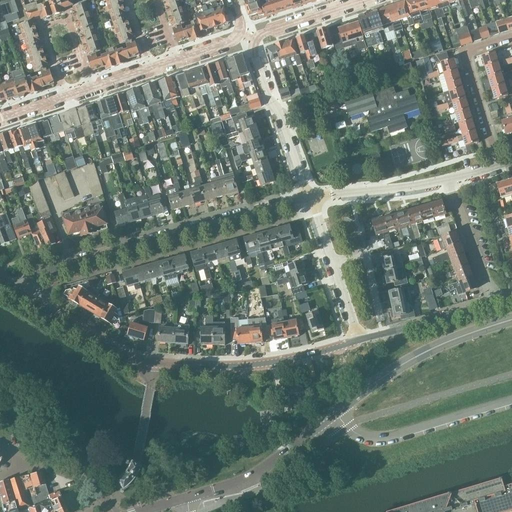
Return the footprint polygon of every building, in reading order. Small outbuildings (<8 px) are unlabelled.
[(60,13),(63,12),(62,9),(59,0),(51,0),(52,2),(49,3),(53,16),(53,15),(60,13)] [(59,0),(62,9),(68,7),(65,0),(59,0)] [(102,3),(105,10),(122,5),(121,1),(120,0),(105,0),(106,1),(102,3)] [(168,15),(185,9),(185,7),(181,8),(177,0),(175,0),(166,3),(167,4),(165,5),(166,9),(168,15)] [(242,0),(248,14),(251,16),(258,14),(258,15),(260,16),(264,14),(259,0),(242,0)] [(259,0),(264,14),(265,14),(266,17),(275,14),(270,0),(259,0)] [(270,0),(275,14),(285,11),(281,0),(270,0)] [(281,0),(285,11),(294,8),(291,0),(281,0)] [(405,3),(410,18),(411,17),(417,15),(422,31),(425,30),(423,24),(422,23),(424,22),(423,19),(422,20),(415,0),(413,0),(412,1),(409,0),(408,2),(405,3)] [(423,24),(427,23),(426,21),(432,19),(429,11),(425,0),(415,0),(422,20),(423,19),(424,22),(422,23),(423,24)] [(441,14),(440,14),(435,0),(425,0),(429,11),(434,10),(440,26),(443,25),(441,18),(441,19),(440,17),(442,16),(441,14)] [(450,7),(449,5),(447,0),(435,0),(440,14),(441,14),(442,16),(440,17),(441,19),(441,18),(445,17),(444,14),(450,13),(448,7),(450,7)] [(447,0),(449,5),(450,7),(451,10),(457,8),(459,13),(461,12),(460,10),(462,9),(461,7),(460,7),(457,0),(447,0)] [(461,12),(462,12),(464,18),(468,16),(463,1),(464,0),(457,0),(460,7),(461,7),(462,9),(460,10),(461,12)] [(480,6),(481,11),(485,10),(482,0),(477,0),(478,2),(479,1),(480,3),(478,4),(479,6),(480,6)] [(40,16),(37,5),(36,2),(31,4),(35,17),(40,16)] [(213,10),(214,9),(219,26),(224,24),(226,25),(227,24),(228,23),(229,23),(224,6),(217,8),(215,2),(211,3),(213,10)] [(51,16),(53,16),(49,3),(39,6),(38,4),(37,5),(40,16),(41,19),(44,18),(51,16)] [(396,5),(401,21),(402,20),(404,25),(408,24),(409,26),(413,25),(411,17),(410,18),(405,3),(402,4),(400,3),(398,5),(396,5)] [(35,17),(31,4),(25,6),(29,19),(35,17)] [(92,14),(92,12),(88,13),(85,4),(73,7),(74,9),(72,10),(74,16),(75,20),(92,14)] [(124,17),(123,15),(125,15),(124,11),(122,5),(105,10),(105,12),(109,11),(112,20),(124,17)] [(210,29),(214,28),(215,28),(217,28),(218,26),(219,26),(214,9),(213,10),(207,12),(205,5),(201,7),(203,13),(204,13),(206,20),(205,21),(206,24),(208,23),(210,29)] [(401,21),(396,5),(394,6),(392,6),(390,7),(386,9),(394,32),(398,30),(396,22),(401,21)] [(186,12),(185,9),(168,15),(170,21),(171,26),(174,25),(174,26),(185,23),(182,13),(186,12)] [(379,11),(377,12),(383,30),(389,29),(390,33),(394,32),(386,9),(383,10),(381,10),(379,11)] [(383,30),(377,12),(376,11),(373,12),(372,13),(368,15),(378,45),(383,43),(381,35),(380,35),(379,32),(383,30)] [(195,22),(200,35),(206,33),(207,32),(206,30),(210,29),(208,23),(206,24),(205,21),(206,20),(204,13),(203,13),(194,16),(195,22)] [(81,31),(92,27),(89,18),(93,16),(92,14),(75,20),(77,27),(78,30),(81,29),(81,31)] [(359,18),(368,48),(378,45),(368,15),(364,16),(363,15),(360,16),(360,17),(359,18)] [(124,18),(124,17),(112,20),(116,30),(112,31),(112,33),(130,27),(128,21),(126,17),(124,18)] [(496,23),(499,34),(509,31),(505,20),(496,23)] [(19,25),(23,35),(19,36),(20,39),(37,33),(35,29),(33,22),(31,23),(31,22),(19,25)] [(187,30),(190,39),(191,42),(201,38),(200,35),(195,22),(189,24),(190,27),(186,28),(187,30)] [(358,23),(348,26),(339,29),(341,35),(333,37),(338,51),(358,44),(360,51),(367,49),(358,23)] [(496,23),(487,25),(490,37),(499,34),(496,23)] [(83,43),(100,37),(99,35),(95,36),(92,27),(81,31),(81,32),(79,33),(80,37),(83,43)] [(112,33),(113,35),(117,34),(120,44),(131,40),(131,39),(133,38),(132,34),(130,27),(112,33)] [(187,30),(183,32),(181,27),(172,29),(177,43),(180,42),(181,42),(182,42),(182,41),(190,39),(187,30)] [(490,37),(487,27),(478,30),(482,40),(490,37)] [(322,30),(317,32),(323,50),(334,46),(328,28),(326,28),(324,28),(322,30)] [(8,30),(0,32),(0,37),(1,41),(11,38),(8,30)] [(37,33),(20,39),(20,40),(24,39),(27,49),(38,45),(38,44),(40,43),(39,39),(37,33)] [(473,43),(469,33),(458,37),(459,40),(461,46),(473,43)] [(305,35),(296,38),(301,54),(306,53),(311,69),(316,67),(313,58),(318,56),(314,41),(308,43),(305,35)] [(100,50),(97,41),(101,39),(100,37),(83,43),(85,49),(86,53),(88,52),(89,54),(100,50)] [(297,66),(302,65),(294,40),(289,41),(288,41),(286,41),(285,42),(285,43),(284,42),(284,43),(291,64),(296,62),(297,66)] [(434,52),(443,50),(440,41),(431,44),(434,52)] [(127,59),(134,57),(136,57),(135,57),(139,55),(134,42),(126,45),(128,49),(125,50),(124,49),(123,49),(127,59)] [(280,62),(284,60),(287,70),(292,68),(291,64),(284,43),(280,44),(279,43),(276,44),(276,45),(275,45),(275,46),(280,62)] [(27,61),(44,56),(42,49),(41,46),(39,46),(38,45),(27,49),(30,58),(26,60),(27,61)] [(270,47),(265,49),(273,74),(278,73),(275,63),(280,62),(275,46),(274,46),(273,45),(271,46),(270,47)] [(111,50),(116,66),(127,63),(126,60),(127,59),(123,49),(119,51),(118,47),(111,50)] [(99,53),(104,67),(105,67),(106,69),(116,66),(111,50),(103,52),(104,55),(102,56),(101,53),(99,53)] [(413,54),(414,58),(415,60),(423,57),(421,52),(421,51),(413,54)] [(99,53),(97,54),(97,56),(99,55),(100,59),(97,60),(95,55),(87,57),(92,71),(95,70),(97,69),(104,67),(99,53)] [(447,53),(435,56),(438,64),(441,63),(449,61),(447,53)] [(485,68),(498,64),(495,53),(482,56),(485,68)] [(238,57),(235,58),(243,84),(253,81),(244,55),(243,55),(242,54),(238,55),(238,57)] [(27,61),(28,64),(32,63),(35,72),(46,68),(46,67),(48,66),(46,62),(44,56),(27,61)] [(225,61),(232,82),(235,81),(236,85),(238,85),(240,90),(244,89),(243,84),(235,58),(231,59),(229,58),(226,59),(225,61)] [(438,64),(436,65),(438,72),(439,75),(444,74),(457,70),(454,59),(449,61),(441,63),(438,64)] [(392,60),(384,63),(386,70),(395,67),(392,60)] [(423,60),(416,63),(422,81),(429,79),(428,75),(426,70),(424,62),(423,60)] [(224,62),(214,65),(221,88),(227,86),(230,95),(234,94),(224,62)] [(413,70),(412,66),(411,64),(405,66),(400,67),(402,74),(413,70)] [(489,78),(502,74),(498,64),(485,68),(489,78)] [(214,65),(204,68),(214,98),(213,98),(215,104),(217,108),(222,106),(217,92),(222,90),(221,88),(214,65)] [(195,70),(195,71),(200,87),(202,95),(207,94),(209,99),(211,106),(215,104),(213,98),(214,98),(204,68),(199,70),(198,69),(195,70)] [(49,70),(37,74),(42,88),(48,85),(49,85),(50,85),(53,83),(49,70)] [(457,70),(444,74),(449,92),(444,93),(447,104),(448,104),(453,103),(466,99),(462,88),(457,70)] [(186,72),(185,74),(192,97),(196,96),(197,98),(198,97),(200,106),(205,105),(202,95),(200,87),(195,71),(190,73),(188,71),(186,72)] [(42,88),(37,74),(36,74),(38,79),(34,81),(32,75),(25,78),(30,92),(31,94),(41,91),(40,88),(42,88)] [(176,77),(175,77),(182,99),(186,98),(188,102),(189,101),(192,109),(196,108),(192,97),(185,74),(181,76),(180,75),(177,76),(176,77)] [(505,85),(502,74),(489,78),(492,89),(505,85)] [(343,75),(330,78),(333,87),(345,83),(343,75)] [(14,80),(19,98),(24,96),(25,93),(30,92),(25,78),(25,76),(14,80)] [(173,78),(166,81),(175,109),(179,107),(176,99),(180,97),(173,78)] [(2,84),(7,99),(11,98),(13,97),(15,99),(15,100),(19,98),(14,80),(2,84)] [(166,81),(158,83),(164,103),(166,109),(166,110),(170,109),(171,112),(175,111),(175,109),(166,81)] [(158,83),(149,86),(160,119),(165,118),(163,110),(166,109),(164,103),(158,83)] [(505,85),(492,89),(495,100),(508,96),(505,85)] [(149,86),(141,89),(150,114),(154,113),(157,121),(160,119),(149,86)] [(288,88),(279,91),(282,100),(284,99),(291,97),(289,92),(288,90),(288,88)] [(301,94),(301,96),(311,93),(309,88),(299,91),(301,94)] [(368,119),(373,132),(389,127),(391,134),(407,128),(403,115),(418,110),(414,96),(410,97),(408,91),(396,94),(394,88),(346,104),(350,118),(370,111),(372,117),(368,119)] [(141,89),(134,91),(144,124),(149,123),(147,117),(151,116),(150,114),(141,89)] [(289,92),(291,97),(301,94),(299,89),(289,92)] [(134,91),(125,94),(131,113),(134,121),(134,120),(138,119),(140,126),(144,124),(134,91)] [(124,95),(114,98),(124,128),(129,126),(128,121),(132,120),(129,111),(124,95)] [(109,100),(105,101),(114,130),(116,136),(117,139),(122,138),(119,130),(124,128),(114,98),(113,96),(109,97),(109,100)] [(258,99),(248,102),(251,110),(261,106),(258,99)] [(466,99),(453,103),(454,108),(456,114),(469,110),(466,99)] [(100,101),(96,102),(96,104),(102,125),(104,133),(109,131),(114,130),(105,101),(101,102),(100,101)] [(324,107),(326,113),(338,109),(336,103),(324,107)] [(497,103),(489,106),(492,112),(497,110),(499,110),(497,103)] [(96,104),(86,107),(94,131),(97,130),(98,130),(97,126),(102,125),(96,104)] [(248,104),(238,107),(240,113),(250,110),(248,104)] [(86,107),(76,110),(85,135),(85,138),(95,134),(94,131),(86,107)] [(238,107),(229,111),(231,116),(240,113),(238,107)] [(506,110),(509,120),(502,122),(506,135),(511,132),(511,113),(511,114),(511,113),(511,112),(511,109),(506,110)] [(76,110),(68,113),(76,138),(85,135),(76,110)] [(469,110),(456,114),(459,125),(472,121),(469,110)] [(61,116),(60,116),(65,132),(67,136),(71,134),(73,138),(73,139),(76,138),(68,113),(65,114),(63,114),(61,116)] [(238,116),(232,118),(237,132),(238,131),(239,133),(257,127),(259,127),(259,125),(258,121),(256,120),(255,121),(254,117),(253,116),(247,118),(246,114),(246,113),(238,116)] [(60,116),(49,120),(56,141),(60,140),(58,134),(63,133),(67,143),(69,142),(68,140),(67,136),(65,132),(60,116)] [(43,120),(38,122),(39,123),(44,139),(51,137),(53,142),(56,141),(49,120),(44,121),(43,120)] [(472,121),(459,125),(462,135),(475,132),(472,121)] [(32,125),(28,126),(37,152),(41,151),(41,149),(46,147),(45,141),(44,139),(39,123),(37,124),(35,123),(33,124),(32,125)] [(220,123),(211,126),(214,136),(223,134),(220,123)] [(28,126),(18,130),(24,148),(30,146),(32,153),(32,154),(33,159),(38,157),(37,152),(28,126)] [(237,132),(232,133),(234,137),(240,135),(243,144),(261,138),(262,138),(263,136),(262,133),(260,132),(259,133),(257,127),(239,133),(238,131),(237,132)] [(164,129),(158,131),(160,139),(166,137),(165,133),(164,129)] [(18,130),(8,133),(14,149),(19,148),(24,164),(29,162),(24,148),(18,130)] [(153,132),(147,134),(148,137),(150,142),(155,140),(156,140),(153,132)] [(458,137),(453,139),(454,143),(459,142),(464,141),(466,146),(466,147),(479,143),(475,132),(462,135),(463,136),(458,137)] [(3,135),(0,135),(0,140),(7,161),(8,164),(12,162),(8,151),(14,150),(14,149),(8,133),(7,134),(6,133),(3,134),(3,135)] [(138,138),(129,141),(132,149),(136,148),(140,146),(138,138)] [(243,144),(241,145),(244,154),(245,154),(246,155),(264,149),(261,138),(243,144)] [(170,150),(168,151),(170,158),(180,156),(179,151),(176,143),(169,145),(170,150)] [(152,144),(146,146),(149,156),(155,154),(152,144)] [(0,145),(0,161),(4,172),(9,171),(0,145)] [(242,159),(241,159),(242,162),(248,160),(252,159),(254,165),(268,160),(264,149),(246,155),(245,154),(244,154),(241,155),(242,159)] [(144,151),(139,152),(141,162),(147,161),(144,151)] [(131,152),(123,154),(123,155),(124,157),(125,161),(125,162),(134,160),(131,152)] [(123,155),(114,157),(116,164),(125,161),(124,157),(123,155)] [(73,157),(63,160),(67,171),(77,168),(73,157)] [(83,157),(75,159),(77,168),(86,165),(83,157)] [(112,160),(99,164),(102,175),(108,173),(106,166),(112,164),(113,164),(112,160)] [(254,165),(250,166),(251,170),(255,169),(258,176),(271,171),(273,170),(274,169),(272,164),(271,164),(269,164),(268,160),(254,165)] [(86,166),(83,167),(85,172),(95,169),(94,163),(86,166)] [(95,169),(85,172),(86,177),(97,174),(95,169)] [(220,178),(211,180),(212,184),(216,198),(227,195),(221,177),(224,176),(223,170),(218,172),(220,178)] [(253,175),(249,176),(250,180),(253,179),(254,182),(259,180),(261,187),(275,182),(271,171),(258,176),(254,177),(253,175)] [(64,172),(54,176),(56,181),(66,177),(64,172)] [(97,174),(86,177),(88,182),(98,179),(97,174)] [(224,176),(221,177),(227,195),(227,197),(229,198),(233,197),(234,195),(233,194),(238,192),(234,178),(233,174),(224,176)] [(66,177),(56,181),(58,186),(68,182),(66,177)] [(189,185),(188,186),(190,191),(194,205),(205,202),(201,187),(200,183),(202,183),(201,179),(200,177),(196,178),(194,179),(195,184),(189,185)] [(23,178),(13,181),(15,189),(25,185),(23,178)] [(98,179),(88,182),(90,187),(100,184),(98,179)] [(36,182),(28,185),(30,190),(40,186),(38,181),(36,182)] [(511,194),(511,192),(509,181),(497,185),(498,188),(501,198),(511,194)] [(68,182),(58,186),(60,191),(70,187),(68,182)] [(175,188),(166,190),(172,211),(183,208),(179,194),(180,194),(178,190),(180,189),(178,183),(174,184),(175,187),(175,188)] [(100,184),(90,187),(91,193),(102,189),(100,184)] [(212,184),(201,187),(205,202),(216,198),(212,184)] [(27,186),(18,189),(20,197),(30,194),(27,186)] [(40,186),(30,190),(32,195),(42,191),(40,186)] [(70,187),(60,191),(62,196),(72,192),(70,187)] [(102,189),(91,193),(93,198),(103,195),(102,189)] [(42,191),(32,195),(34,200),(44,196),(42,191)] [(180,194),(179,194),(183,208),(194,205),(190,191),(180,194)] [(72,192),(62,196),(64,201),(74,197),(72,192)] [(149,193),(146,194),(146,196),(147,199),(148,199),(150,204),(153,216),(164,213),(159,196),(152,198),(150,192),(148,192),(149,193)] [(44,196),(34,200),(36,205),(46,201),(44,196)] [(146,196),(136,199),(142,220),(153,216),(150,204),(148,199),(147,199),(146,196)] [(127,204),(126,205),(131,223),(142,220),(136,199),(136,198),(126,201),(127,204)] [(123,211),(116,213),(119,226),(131,223),(126,205),(127,204),(126,201),(126,200),(123,201),(123,199),(120,200),(122,206),(121,206),(123,211)] [(46,201),(36,205),(38,210),(48,206),(46,201)] [(430,205),(434,218),(446,215),(442,201),(430,205)] [(101,205),(83,210),(90,234),(98,232),(99,234),(102,235),(106,234),(108,231),(107,229),(108,229),(101,205)] [(423,222),(434,218),(430,205),(419,208),(423,222)] [(48,206),(38,210),(40,214),(40,215),(50,211),(48,206)] [(416,224),(423,222),(419,208),(407,211),(414,235),(416,239),(420,238),(416,224)] [(19,218),(12,220),(19,239),(32,234),(27,221),(26,221),(22,210),(17,212),(19,218)] [(83,210),(64,215),(71,240),(72,239),(73,241),(76,243),(80,242),(81,239),(81,237),(90,234),(83,210)] [(50,211),(40,215),(42,220),(52,216),(50,211)] [(396,215),(400,229),(407,226),(410,236),(414,235),(407,211),(396,215)] [(0,219),(0,220),(0,219),(0,240),(2,245),(16,240),(7,214),(0,216),(0,219)] [(385,218),(384,218),(389,232),(400,229),(396,215),(391,216),(391,215),(389,214),(385,216),(384,217),(385,218)] [(389,232),(384,218),(373,222),(377,236),(389,232)] [(51,219),(41,223),(42,225),(44,232),(41,233),(47,247),(55,244),(50,231),(55,229),(51,219)] [(40,232),(32,235),(39,251),(47,247),(41,233),(44,232),(42,225),(41,223),(37,225),(38,227),(40,232)] [(437,229),(440,236),(450,232),(448,225),(437,229)] [(287,252),(289,252),(287,247),(302,243),(298,230),(291,232),(290,226),(278,230),(283,247),(283,248),(284,252),(286,251),(287,252)] [(272,250),(283,248),(283,247),(278,230),(267,233),(272,250)] [(432,231),(427,233),(429,240),(435,238),(432,231)] [(456,232),(443,237),(437,240),(441,251),(447,249),(460,244),(456,232)] [(267,233),(256,236),(260,249),(266,247),(267,252),(272,250),(267,233)] [(257,256),(259,261),(261,261),(260,260),(263,259),(262,253),(261,254),(260,249),(256,236),(244,239),(250,257),(250,258),(253,258),(255,258),(257,256)] [(233,267),(233,269),(236,268),(234,261),(241,259),(240,254),(237,241),(225,245),(230,263),(229,263),(231,268),(233,267)] [(447,249),(448,253),(433,259),(436,266),(451,260),(464,255),(460,244),(447,249)] [(219,266),(229,263),(230,263),(225,245),(214,248),(218,261),(219,266)] [(421,258),(426,256),(422,245),(418,246),(421,258)] [(207,269),(209,269),(213,267),(211,262),(218,261),(214,248),(202,251),(207,269)] [(210,273),(209,269),(207,269),(202,251),(191,254),(196,272),(204,270),(206,276),(208,276),(208,274),(210,273)] [(178,257),(178,258),(173,260),(176,273),(189,269),(185,256),(184,256),(184,255),(183,255),(179,256),(178,257)] [(403,268),(400,255),(382,259),(385,272),(403,268)] [(464,255),(451,260),(455,271),(469,266),(464,255)] [(161,263),(160,263),(164,276),(166,281),(178,278),(176,273),(173,260),(167,261),(167,260),(165,260),(161,261),(160,262),(161,263)] [(288,279),(293,278),(305,274),(302,262),(289,266),(291,272),(286,274),(288,278),(288,279)] [(148,267),(151,280),(153,286),(157,285),(157,278),(164,276),(160,263),(148,267)] [(446,274),(447,279),(457,275),(460,282),(473,277),(469,266),(455,271),(446,274)] [(136,270),(140,283),(151,280),(148,267),(136,270)] [(395,283),(396,286),(408,284),(404,267),(403,268),(385,272),(386,277),(384,277),(383,279),(384,284),(386,285),(395,283)] [(433,267),(427,269),(431,280),(437,278),(433,267)] [(127,287),(134,285),(136,291),(141,289),(140,283),(136,270),(123,274),(127,287)] [(242,281),(240,271),(237,271),(234,272),(236,282),(242,281)] [(288,278),(283,280),(284,283),(283,283),(283,285),(289,283),(293,296),(305,292),(303,286),(309,284),(309,283),(311,282),(309,277),(307,277),(305,274),(293,278),(288,279),(288,278)] [(94,284),(97,279),(96,276),(89,278),(86,279),(87,281),(89,283),(93,285),(94,284)] [(477,289),(473,277),(460,282),(448,287),(449,287),(445,289),(447,293),(462,287),(464,294),(477,289)] [(268,278),(261,279),(263,286),(265,286),(270,285),(268,278)] [(77,305),(80,306),(90,290),(93,285),(89,283),(85,290),(80,287),(79,289),(77,288),(74,289),(73,291),(71,290),(66,291),(64,295),(69,298),(68,299),(73,302),(72,303),(77,306),(77,305)] [(190,299),(195,297),(201,295),(197,283),(191,285),(193,292),(188,294),(190,299)] [(263,286),(259,287),(261,298),(267,297),(265,286),(263,286)] [(392,305),(411,301),(409,288),(389,292),(392,305)] [(423,299),(426,297),(433,295),(431,288),(424,290),(424,293),(421,294),(423,299)] [(100,296),(90,290),(80,306),(81,307),(80,308),(85,311),(86,309),(89,311),(88,312),(90,314),(100,296)] [(173,294),(175,303),(184,300),(182,292),(173,294)] [(223,292),(214,294),(214,299),(224,298),(224,302),(230,302),(229,292),(223,292)] [(433,295),(426,297),(430,309),(437,307),(433,295)] [(110,302),(100,296),(90,314),(91,314),(92,313),(95,315),(94,316),(99,319),(99,318),(101,319),(109,305),(110,302)] [(125,314),(130,313),(125,297),(120,298),(125,314)] [(393,310),(390,310),(392,318),(395,318),(401,316),(402,320),(415,317),(414,313),(413,309),(411,301),(392,305),(393,307),(393,310)] [(117,309),(109,305),(101,319),(103,320),(102,321),(107,324),(107,322),(112,325),(113,325),(118,327),(120,323),(124,322),(121,312),(118,312),(116,311),(117,309)] [(154,324),(156,311),(150,310),(145,312),(144,322),(148,322),(148,323),(154,324)] [(276,341),(287,339),(285,323),(283,317),(282,311),(278,312),(280,319),(272,321),(273,326),(267,326),(268,336),(274,335),(276,341)] [(312,333),(324,329),(318,312),(307,316),(312,333)] [(262,337),(268,336),(267,326),(253,328),(252,316),(248,317),(249,322),(251,344),(263,343),(262,337)] [(251,344),(249,322),(248,317),(244,317),(245,329),(237,330),(237,327),(231,328),(232,340),(238,340),(238,345),(251,344)] [(214,347),(214,324),(214,318),(206,318),(206,329),(202,330),(202,347),(214,347)] [(297,321),(285,323),(287,339),(299,336),(298,331),(304,330),(302,320),(297,321)] [(139,324),(132,321),(128,334),(126,333),(124,338),(134,340),(134,338),(144,341),(148,329),(139,326),(139,324)] [(214,324),(214,347),(226,346),(225,324),(214,324)] [(188,345),(189,331),(189,326),(175,325),(175,330),(173,344),(188,345)] [(173,344),(175,330),(160,328),(159,343),(173,344)] [(286,388),(287,387),(289,398),(290,398),(289,395),(303,392),(304,395),(302,384),(303,384),(303,383),(285,387),(286,388)] [(144,469),(140,466),(135,463),(131,460),(127,458),(124,464),(124,466),(127,467),(126,469),(119,477),(115,481),(114,480),(113,481),(114,482),(113,482),(117,487),(120,492),(121,492),(122,493),(123,493),(122,492),(129,486),(136,478),(141,468),(143,470),(144,469)] [(41,473),(30,475),(34,488),(45,485),(41,473)] [(41,511),(34,488),(30,475),(19,477),(28,507),(27,508),(28,511),(41,511)] [(27,508),(28,507),(19,477),(8,481),(17,511),(23,511),(28,511),(27,508)] [(508,511),(511,511),(511,485),(504,487),(502,479),(404,509),(402,509),(393,511),(508,511)] [(0,500),(3,511),(17,511),(8,481),(0,482),(0,500)] [(67,511),(59,492),(48,496),(45,485),(34,488),(41,511),(67,511)]
